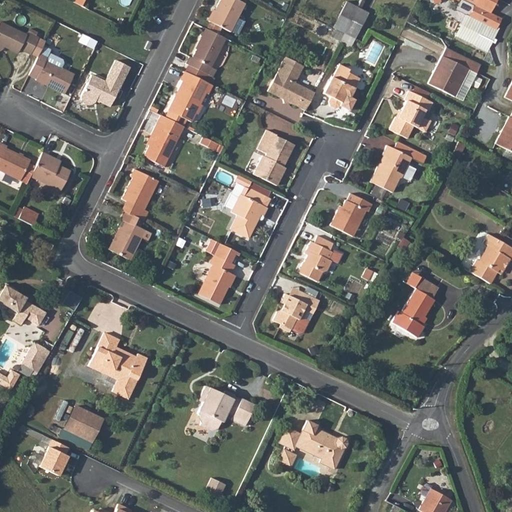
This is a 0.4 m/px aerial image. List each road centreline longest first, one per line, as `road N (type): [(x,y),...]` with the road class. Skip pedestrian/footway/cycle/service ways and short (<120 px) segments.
road 1 (residential): [(111,150),(73,228),(72,256),(80,267),(234,340)]
road 2 (residential): [(234,340),(311,174),(335,148)]
road 3 (residential): [(234,340),(408,423),(429,423)]
road 4 (residential): [(189,0),(111,150)]
road 5 (residential): [(511,309),(455,362),(429,423)]
